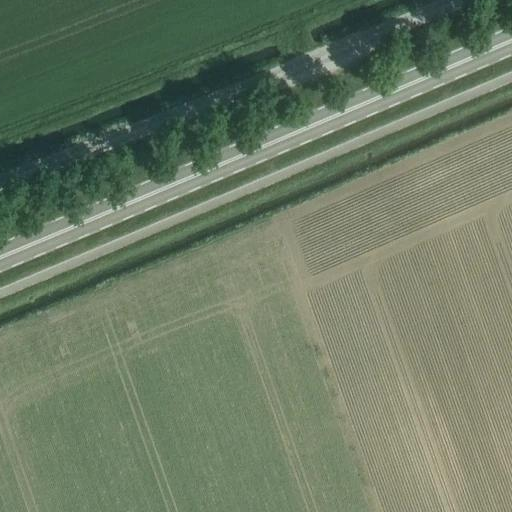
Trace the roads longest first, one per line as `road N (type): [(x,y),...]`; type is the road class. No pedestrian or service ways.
road 1 (primary): [(0,256),(511,38)]
road 2 (unclassified): [(0,173),(432,0)]
